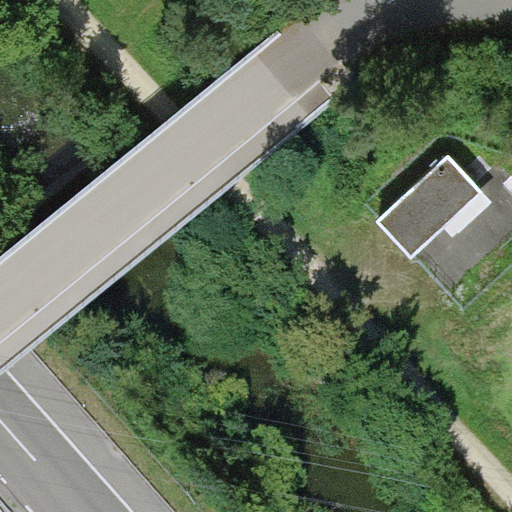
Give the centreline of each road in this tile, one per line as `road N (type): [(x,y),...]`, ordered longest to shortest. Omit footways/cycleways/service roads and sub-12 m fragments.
road 1 (track): [(511,488),(58,0)]
road 2 (unclassified): [(0,305),(278,76),(394,0)]
road 3 (motorway): [(85,511),(0,414)]
